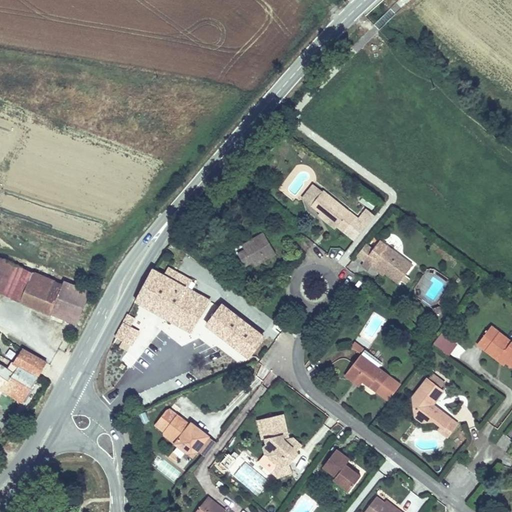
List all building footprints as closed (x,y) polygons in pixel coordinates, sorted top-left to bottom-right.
[(343,232),(357,215),(324,189),(312,204),(322,211),(319,215),(335,228),(337,227),(343,232)] [(367,207),(359,217),(368,224),(376,213),(367,207)] [(359,217),(357,215),(343,232),(355,241),(368,224),(359,217)] [(277,253),(264,231),(242,244),(244,250),(238,253),(245,265),(252,262),(254,266),(277,253)] [(415,264),(381,238),(373,246),(366,241),(356,255),(362,260),(359,264),(368,271),(371,266),(383,275),(385,273),(399,284),(401,281),(406,284),(411,278),(406,275),(415,264)] [(0,290),(3,292),(16,263),(0,256),(0,290)] [(52,313),(64,283),(16,263),(3,292),(52,313)] [(192,332),(211,298),(190,286),(194,278),(170,266),(166,272),(154,265),(134,298),(192,332)] [(76,324),(91,292),(65,280),(64,283),(52,313),(76,324)] [(250,355),(265,332),(228,308),(224,313),(216,327),(212,332),(250,355)] [(131,349),(141,330),(131,324),(136,317),(128,313),(114,338),(131,349)] [(511,338),(492,324),(477,343),(497,358),(499,356),(506,361),(511,365),(511,338)] [(438,337),(433,343),(448,354),(452,349),(438,337)] [(48,360),(23,346),(13,360),(38,376),(48,360)] [(365,349),(344,375),(356,384),(360,379),(363,381),(387,402),(402,383),(380,365),(382,362),(365,349)] [(506,361),(499,356),(497,358),(504,364),(506,361)] [(22,404),(38,376),(13,360),(8,367),(1,362),(0,363),(0,395),(3,391),(22,404)] [(459,421),(436,403),(445,389),(443,387),(446,381),(433,372),(430,377),(427,376),(411,396),(413,415),(422,421),(434,419),(440,425),(438,428),(448,436),(459,421)] [(210,436),(212,435),(192,420),(189,421),(168,407),(154,424),(166,433),(166,437),(193,458),(199,451),(206,456),(217,441),(210,436)] [(290,436),(284,412),(275,414),(281,437),(296,449),(304,444),(293,435),(290,436)] [(296,449),(281,437),(275,414),(256,419),(261,439),(264,438),(265,443),(262,445),(264,451),(267,453),(268,456),(277,465),(272,471),(278,478),(293,472),(290,463),(300,452),(296,449)] [(224,473),(239,456),(230,447),(214,465),(224,473)] [(347,465),(351,459),(338,449),(325,466),(338,476),(336,479),(351,490),(362,476),(347,465)] [(404,511),(397,506),(395,509),(385,501),(376,495),(362,511),(404,511)] [(223,511),(215,506),(217,502),(209,496),(199,508),(203,511),(223,511)] [(397,506),(387,499),(385,501),(395,509),(397,506)] [(226,511),(228,510),(217,502),(215,506),(223,511),(226,511)] [(269,511),(275,511),(279,506),(273,502),(267,510),(269,511)]
